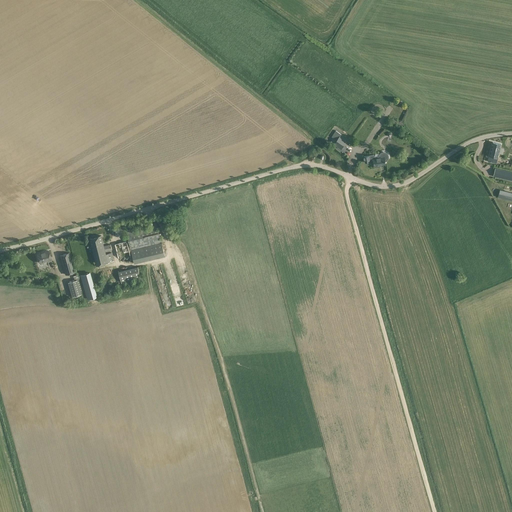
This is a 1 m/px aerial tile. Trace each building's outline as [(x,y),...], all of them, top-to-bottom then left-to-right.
[(341,134),(335,131),(331,137),(333,138),(330,142),(341,149),(345,142),(339,138),(341,134)] [(501,144),(493,142),(488,162),(496,164),(501,144)] [(385,152),(383,152),(382,152),(381,152),(381,153),(380,154),(379,155),(379,156),(374,157),(374,155),(364,157),(365,163),(373,161),(374,166),(379,166),(379,164),(385,163),(385,162),(387,161),(388,160),(389,159),(389,157),(389,155),(388,154),(387,153),(386,153),(386,152),(385,152)] [(511,172),(495,168),(493,176),(511,180),(511,172)] [(511,192),(500,190),(498,197),(511,200),(511,192)] [(161,242),(156,222),(126,230),(129,240),(115,244),(120,263),(134,260),(135,263),(165,255),(161,242)] [(103,247),(101,236),(90,239),(97,266),(113,262),(111,253),(106,255),(105,252),(112,250),(110,245),(103,247)] [(51,261),(49,252),(37,255),(37,256),(36,257),(37,259),(38,260),(39,264),(47,261),(48,262),(51,261)] [(74,273),(69,254),(60,256),(66,275),(74,273)] [(139,267),(119,271),(121,283),(141,279),(139,267)] [(81,295),(77,280),(68,283),(73,298),(81,295)] [(93,287),(85,290),(88,299),(96,297),(93,287)]
